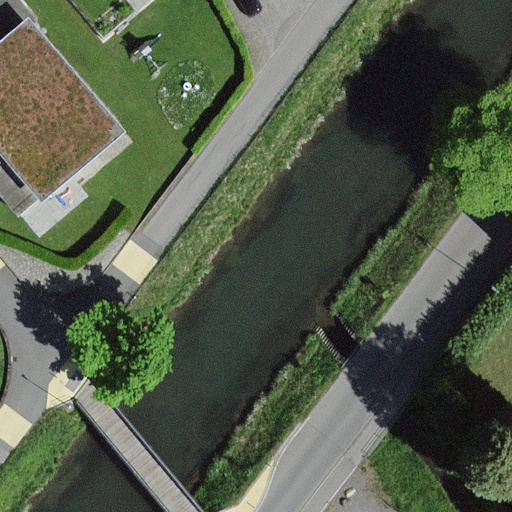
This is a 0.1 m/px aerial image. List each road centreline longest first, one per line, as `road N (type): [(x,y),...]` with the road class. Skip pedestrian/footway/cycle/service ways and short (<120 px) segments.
road 1 (residential): [(61,361),(335,0)]
road 2 (residential): [(511,195),(331,431),(279,511)]
